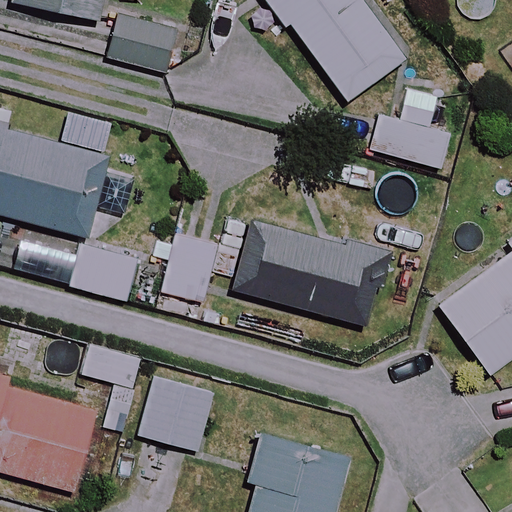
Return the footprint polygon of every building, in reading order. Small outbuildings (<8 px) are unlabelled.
[(92,21),(96,0),(5,0),(5,2),(92,21)] [(268,0),(344,102),(401,61),(355,0),(268,0)] [(170,32),(110,16),(99,60),(159,75),(170,32)] [(446,135),(377,114),(366,150),(435,171),(446,135)] [(103,159),(0,132),(0,213),(83,236),(103,159)] [(364,326),(372,295),(377,297),(388,256),(364,250),(249,220),(230,291),(364,326)] [(213,245),(169,234),(155,291),(198,302),(213,245)] [(511,355),(511,238),(501,246),(506,254),(434,306),(485,375),(511,355)] [(130,258),(74,244),(64,286),(120,300),(130,258)] [(40,336),(9,329),(1,364),(32,370),(40,336)] [(136,356),(43,339),(37,373),(130,390),(136,356)] [(0,473),(68,491),(89,409),(0,385),(0,376),(1,374),(0,374),(0,473)] [(208,392),(149,377),(134,434),(193,450),(208,392)] [(328,511),(342,460),(260,439),(241,511),(328,511)]
